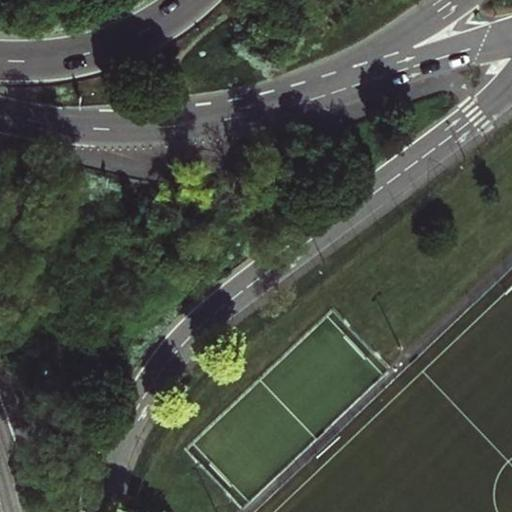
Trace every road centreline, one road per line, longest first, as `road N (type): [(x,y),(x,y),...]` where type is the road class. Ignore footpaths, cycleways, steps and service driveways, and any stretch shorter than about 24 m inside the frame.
road 1 (primary): [(96,511),(117,442),(178,346),(511,78)]
road 2 (primary): [(0,115),(143,127),(203,122),(307,95)]
road 3 (primary): [(307,95),(511,38)]
road 4 (primary): [(192,0),(164,23),(94,52),(0,60)]
road 5 (primary): [(307,95),(453,0)]
road 6 (primary): [(29,511),(0,387)]
